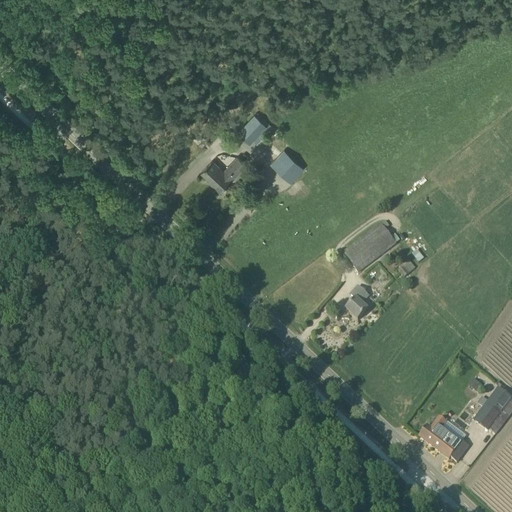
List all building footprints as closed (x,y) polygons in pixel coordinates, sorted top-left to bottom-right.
[(291,183),(359,110),(340,92),(272,165),(291,183)] [(257,113),(255,115),(238,133),(250,144),(253,141),(257,145),(272,128),(257,113)] [(213,161),(207,166),(201,172),(215,185),(214,186),(220,193),(233,179),(232,179),(246,165),(238,157),(224,172),(213,161)] [(380,225),(342,253),(358,275),(396,246),(395,245),(400,242),(394,235),(390,238),(385,231),(390,227),(386,222),(381,226),(380,225)] [(417,251),(412,255),(418,264),(424,260),(417,251)] [(405,264),(397,271),(403,279),(415,269),(409,261),(408,262),(406,259),(403,254),(398,258),(402,262),(403,262),(405,264)] [(350,296),(355,300),(346,310),(358,321),(367,311),(361,305),(369,298),(358,288),(350,296)] [(476,393),(481,387),(473,380),(468,386),(476,393)] [(487,432),(496,419),(485,410),(475,424),(487,432)] [(456,463),(469,447),(449,433),(442,428),(444,424),(438,420),(432,428),(428,425),(418,437),(449,461),(450,459),(456,463)]
